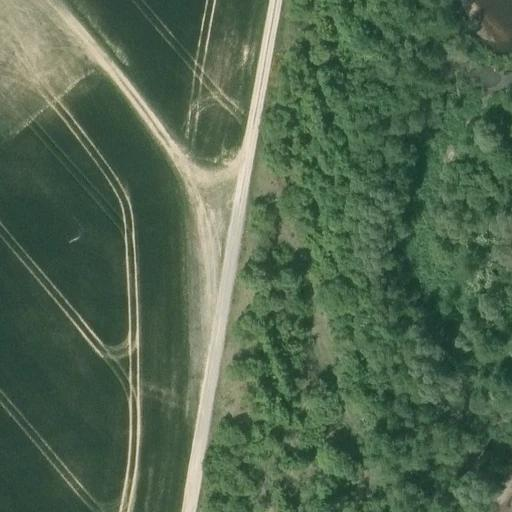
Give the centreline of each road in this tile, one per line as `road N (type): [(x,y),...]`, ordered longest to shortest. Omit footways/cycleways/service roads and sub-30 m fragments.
road 1 (track): [(276,0),(186,511)]
road 2 (track): [(249,147),(390,511)]
